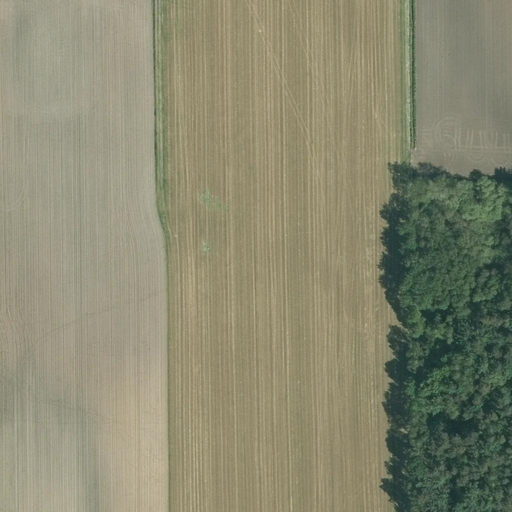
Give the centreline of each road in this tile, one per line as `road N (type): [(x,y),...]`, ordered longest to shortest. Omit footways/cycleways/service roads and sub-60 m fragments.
road 1 (track): [(406,0),(409,407)]
road 2 (track): [(157,0),(160,213)]
